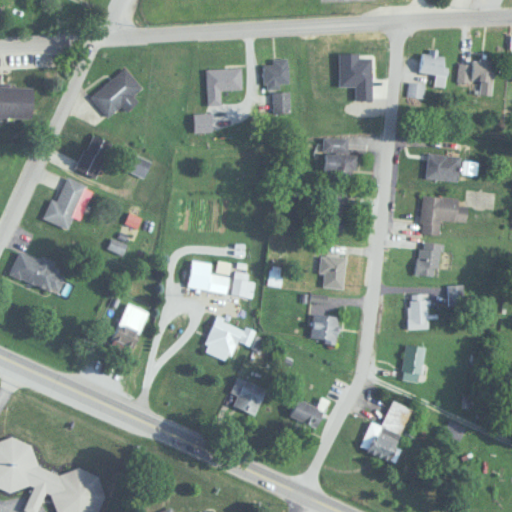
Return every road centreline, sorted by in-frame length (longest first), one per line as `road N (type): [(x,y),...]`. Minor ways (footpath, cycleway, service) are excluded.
road 1 (residential): [(0,44),(511,19)]
road 2 (residential): [(304,494),(358,382),(389,25)]
road 3 (primary): [(342,511),(0,358)]
road 4 (residential): [(0,244),(121,0)]
